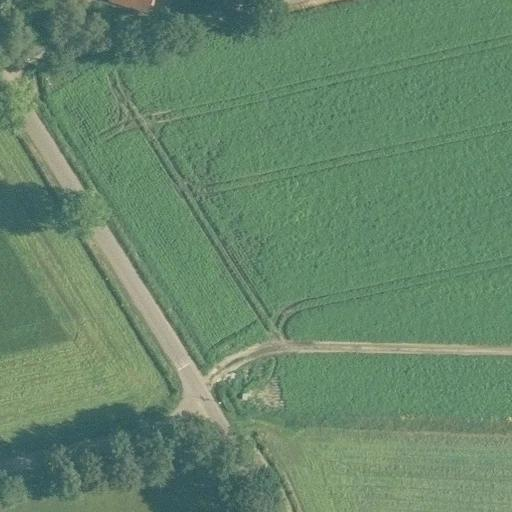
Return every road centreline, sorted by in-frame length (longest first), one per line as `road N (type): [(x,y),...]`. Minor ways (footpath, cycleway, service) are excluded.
road 1 (unclassified): [(211,411),(0,82)]
road 2 (unclassified): [(0,64),(283,0)]
road 3 (unclassified): [(0,468),(211,411)]
